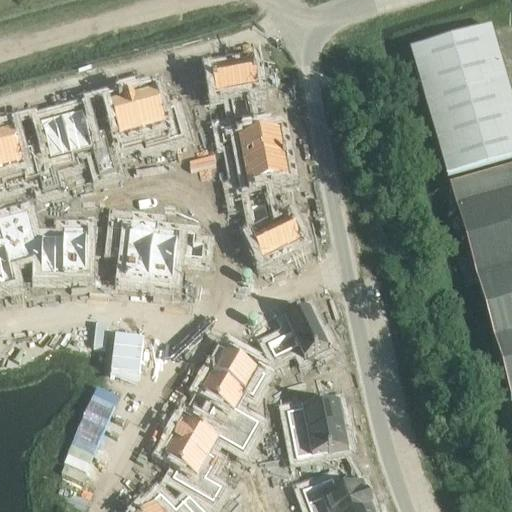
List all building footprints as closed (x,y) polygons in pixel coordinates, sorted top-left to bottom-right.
[(447,182),(508,164),(511,162),(511,104),(490,31),(410,55),(447,182)] [(215,77),(211,78),(215,102),(228,100),(233,126),(249,123),(244,98),(256,96),(253,71),(224,77),(223,70),(214,72),(215,77)] [(140,102),(132,104),(141,137),(163,131),(167,147),(181,144),(179,136),(172,112),(160,115),(156,97),(140,102)] [(114,128),(102,131),(111,163),(125,159),(121,143),(141,137),(132,104),(110,112),(114,128)] [(83,115),(61,121),(62,128),(71,157),(92,151),(100,180),(114,176),(111,163),(102,131),(88,135),(83,115)] [(45,147),(30,151),(39,183),(43,196),(57,192),(49,163),(71,157),(62,128),(61,121),(40,127),(45,147)] [(251,128),(220,133),(223,149),(237,146),(241,169),(284,161),(279,137),(254,142),(251,128)] [(13,135),(0,138),(0,175),(0,176),(20,171),(24,187),(39,183),(30,151),(19,154),(13,135)] [(246,192),(231,195),(234,210),(266,204),(264,192),(289,187),(284,161),(241,169),(246,192)] [(511,171),(449,189),(477,285),(511,275),(511,171)] [(265,209),(251,212),(257,244),(251,247),(261,268),(266,265),(268,269),(275,266),(273,263),(300,251),(289,227),(270,236),(265,209)] [(12,219),(11,219),(24,266),(41,261),(41,281),(58,281),(63,281),(63,278),(63,244),(42,243),(33,245),(27,215),(12,219)] [(0,237),(3,249),(0,250),(0,290),(14,287),(9,269),(24,266),(11,219),(4,221),(0,222),(0,237)] [(116,223),(112,255),(127,257),(124,285),(146,287),(146,284),(151,243),(130,241),(132,225),(116,223)] [(63,244),(63,278),(87,278),(87,259),(100,259),(101,226),(85,226),(85,244),(63,244)] [(151,243),(146,284),(174,288),(177,262),(203,265),(205,249),(151,243)] [(511,275),(477,285),(494,344),(511,338),(511,275)] [(292,339),(269,349),(275,362),(300,352),(306,364),(328,354),(326,350),(331,348),(327,339),(322,342),(310,315),(286,325),(292,339)] [(511,338),(494,344),(511,403),(511,402),(511,338)] [(225,357),(212,378),(230,388),(244,396),(256,376),(271,385),(278,373),(269,367),(268,367),(250,356),(243,368),(225,357)] [(212,378),(201,397),(218,407),(211,420),(225,428),(250,442),(258,429),(233,415),(244,396),(230,388),(212,378)] [(290,406),(286,407),(288,419),(304,417),(308,440),(344,433),(349,432),(347,420),(343,421),(340,409),(319,413),(317,401),(290,406)] [(186,422),(174,441),(192,452),(206,460),(217,441),(242,456),(250,442),(225,428),(211,420),(203,432),(186,422)] [(312,461),(296,464),(299,480),(331,474),(328,458),(348,455),(344,433),(308,440),(312,461)] [(174,441),(163,460),(181,470),(172,484),(174,485),(195,497),(208,505),(213,508),(222,493),(196,477),(206,460),(192,452),(174,441)] [(332,486),(303,497),(309,511),(323,507),(324,511),(370,511),(363,490),(337,500),(332,486)] [(158,511),(153,506),(147,511),(197,511),(189,503),(180,511),(158,511)]
